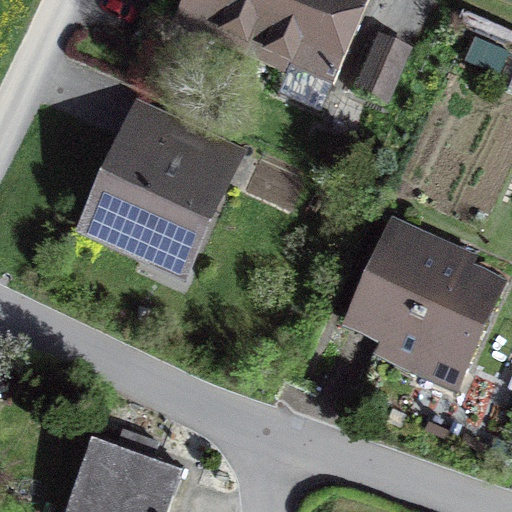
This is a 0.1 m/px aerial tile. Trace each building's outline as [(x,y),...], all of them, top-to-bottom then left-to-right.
[(244,58),(268,0),(186,0),(175,28),(244,58)] [(268,0),(244,58),(324,92),(364,0),(268,0)] [(411,50),(371,33),(344,93),(384,110),(411,50)] [(252,149),(149,102),(89,233),(192,280),(252,149)] [(484,258),(404,224),(358,332),(392,347),(386,363),(462,395),(510,283),(479,270),(484,258)] [(173,511),(188,470),(99,440),(74,511),(173,511)]
